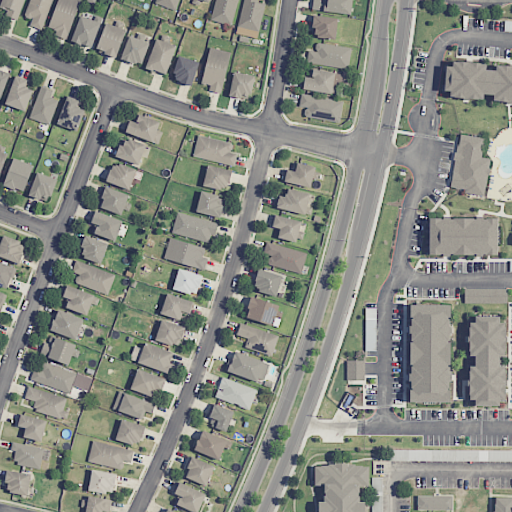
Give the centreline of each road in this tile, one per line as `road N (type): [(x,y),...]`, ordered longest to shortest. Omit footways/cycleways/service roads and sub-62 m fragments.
road 1 (residential): [(290,0),(269,132),(237,255),(169,447),(137,511)]
road 2 (tertiary): [(361,151),(316,321),(241,511)]
road 3 (residential): [(0,41),(175,108),(361,151)]
road 4 (residential): [(113,86),(0,393)]
road 5 (tertiary): [(261,511),(323,357),(360,231)]
road 6 (tertiary): [(378,155),(403,0)]
